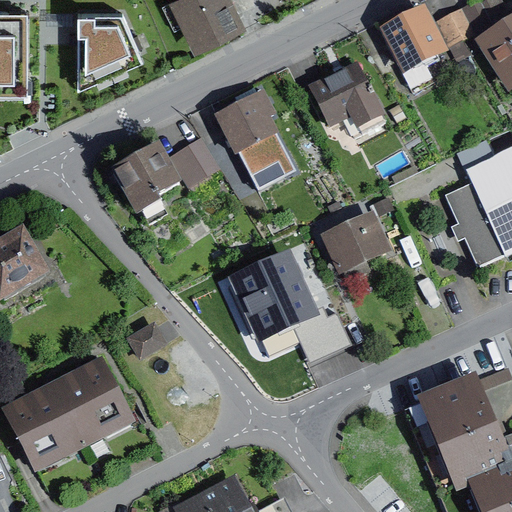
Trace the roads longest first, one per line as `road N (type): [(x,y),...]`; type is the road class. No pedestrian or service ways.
road 1 (residential): [(375,0),(47,160)]
road 2 (residential): [(47,160),(268,422)]
road 3 (residential): [(511,315),(268,422)]
road 4 (residential): [(268,422),(88,511)]
